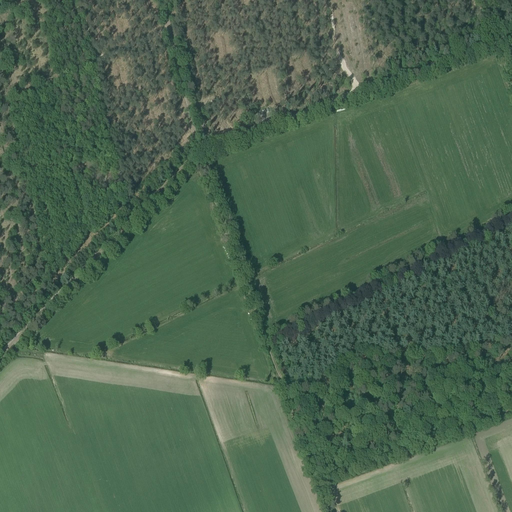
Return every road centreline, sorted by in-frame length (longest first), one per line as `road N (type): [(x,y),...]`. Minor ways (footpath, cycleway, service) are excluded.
road 1 (track): [(329,511),(198,153)]
road 2 (track): [(198,153),(496,43)]
road 3 (track): [(0,356),(198,153)]
road 4 (track): [(511,218),(266,342)]
road 5 (track): [(511,411),(317,479)]
road 6 (track): [(198,153),(163,0)]
